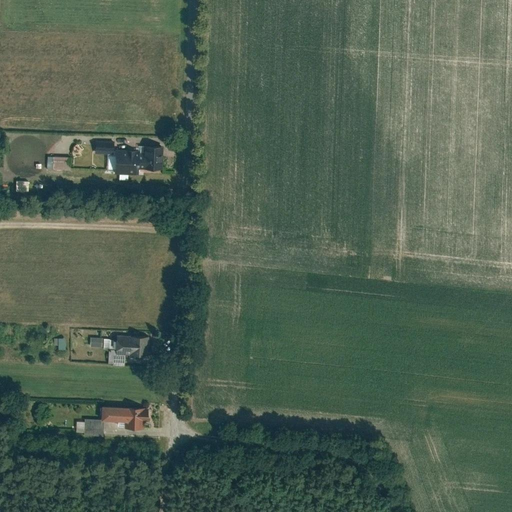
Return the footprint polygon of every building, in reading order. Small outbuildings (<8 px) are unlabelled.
[(165,170),(165,146),(146,146),(146,151),(117,150),(117,142),(94,142),(94,155),(107,155),(107,174),(136,175),(136,170),(165,170)] [(52,156),(52,171),(70,171),(70,156),(52,156)] [(149,336),(115,335),(115,355),(148,356),(149,336)] [(54,348),(63,348),(62,337),(54,337),(54,348)] [(87,346),(100,346),(100,337),(87,337),(87,346)] [(147,407),(102,406),(102,420),(126,420),(126,428),(144,428),(144,419),(147,420),(147,407)]
